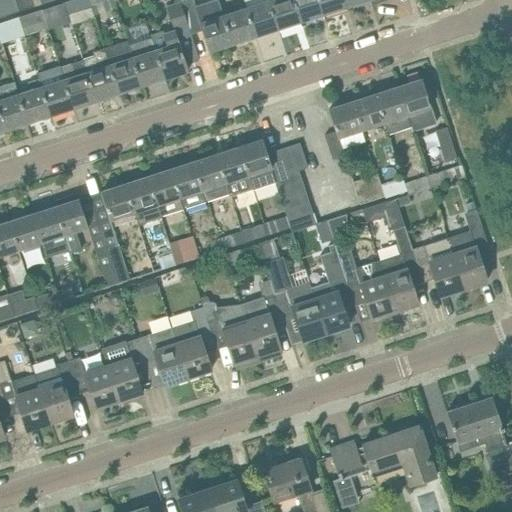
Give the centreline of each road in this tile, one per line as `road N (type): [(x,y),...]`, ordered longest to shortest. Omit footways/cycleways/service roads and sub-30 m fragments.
road 1 (unclassified): [(0,172),(511,5)]
road 2 (residential): [(0,496),(511,329)]
